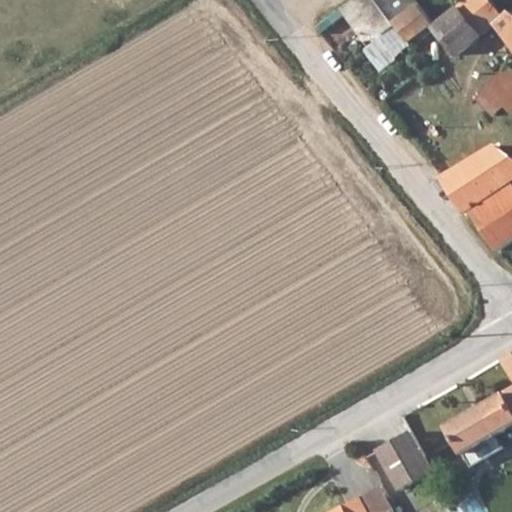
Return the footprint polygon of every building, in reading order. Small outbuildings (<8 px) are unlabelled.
[(421,38),(436,25),(415,0),(356,0),(346,8),(368,34),(391,36),(408,24),(421,38)] [(490,0),(475,0),(462,11),(485,39),(494,31),(511,52),(511,17),(509,20),(490,0)] [(462,58),(485,39),(462,11),(439,29),(462,58)] [(511,72),(480,99),(498,117),(510,108),(511,110),(511,72)] [(447,180),(455,197),(470,214),(511,189),(511,160),(500,149),(447,180)] [(511,194),(478,214),(489,238),(504,253),(511,247),(511,194)] [(511,431),(511,355),(504,360),(511,374),(511,392),(450,426),(469,457),(511,431)] [(416,438),(385,455),(393,468),(406,492),(438,474),(416,438)] [(347,511),(372,511),(366,501),(347,511)]
